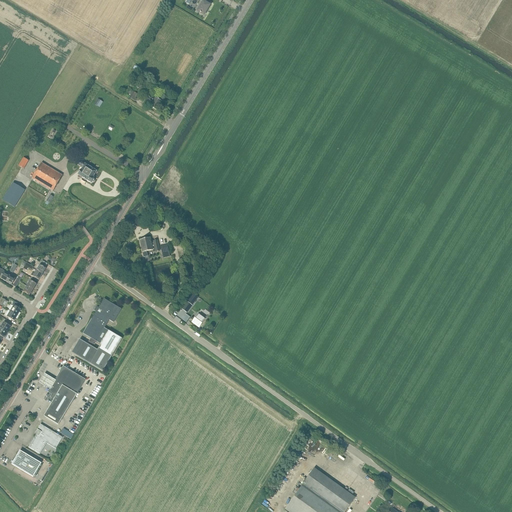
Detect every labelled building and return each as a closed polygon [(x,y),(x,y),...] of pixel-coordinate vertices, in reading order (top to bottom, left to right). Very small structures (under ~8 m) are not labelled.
[(204,15),(210,5),(203,1),(197,11),(204,15)] [(147,91),(149,87),(139,81),(135,88),(142,93),(145,89),(147,91)] [(155,99),(148,94),(146,98),(151,101),(149,104),(151,105),(150,107),(156,110),(162,101),(156,98),(155,99)] [(99,108),(103,102),(98,99),(94,104),(99,108)] [(24,169),(28,161),(23,158),(18,166),(24,169)] [(94,178),(93,177),(97,171),(91,168),(92,168),(91,167),(90,166),(89,166),(89,167),(79,160),(77,164),(82,168),(78,175),(79,175),(77,177),(80,179),(82,177),(91,183),(91,182),(92,182),(94,182),(94,181),(94,179),(94,178)] [(53,191),(62,176),(41,163),(32,179),(53,191)] [(14,207),(22,194),(25,190),(13,183),(2,200),(14,207)] [(150,238),(140,240),(142,253),(143,252),(144,253),(143,253),(144,257),(147,256),(147,252),(146,253),(145,252),(153,250),(154,252),(160,251),(157,240),(151,242),(150,238)] [(162,253),(169,252),(167,245),(160,246),(162,253)] [(33,257),(30,262),(38,266),(41,262),(33,257)] [(42,274),(46,269),(40,265),(36,271),(42,274)] [(6,282),(9,276),(4,272),(5,271),(2,270),(0,272),(0,276),(1,277),(0,278),(6,282)] [(42,274),(36,271),(34,274),(32,273),(31,275),(33,277),(39,280),(42,274)] [(6,282),(11,285),(15,279),(9,276),(6,282)] [(27,286),(33,290),(36,284),(30,281),(27,286)] [(29,296),(33,290),(27,286),(23,292),(29,296)] [(198,297),(193,294),(188,301),(192,305),(198,297)] [(79,340),(72,352),(103,371),(122,339),(104,328),(109,320),(113,323),(121,309),(104,299),(99,308),(97,307),(94,311),(96,312),(83,334),(101,344),(97,350),(79,340)] [(187,302),(182,309),(186,313),(192,305),(187,302)] [(17,315),(21,310),(14,306),(11,311),(17,315)] [(14,321),(17,315),(11,311),(7,317),(14,321)] [(198,314),(192,322),(199,327),(205,319),(198,314)] [(7,332),(10,326),(4,322),(0,328),(7,332)] [(53,395),(52,396),(53,398),(54,399),(46,412),(44,416),(58,425),(61,421),(85,380),(68,369),(63,367),(55,381),(54,380),(53,381),(49,386),(49,388),(50,388),(48,392),(53,395)] [(44,372),(39,381),(50,388),(56,379),(44,372)] [(56,449),(63,438),(45,427),(40,424),(37,429),(35,434),(36,434),(29,447),(40,454),(46,443),(56,449)] [(33,477),(41,463),(20,451),(17,456),(15,457),(15,459),(12,464),(33,477)] [(289,511),(344,511),(355,497),(314,468),(303,485),(285,509),(289,511)]
